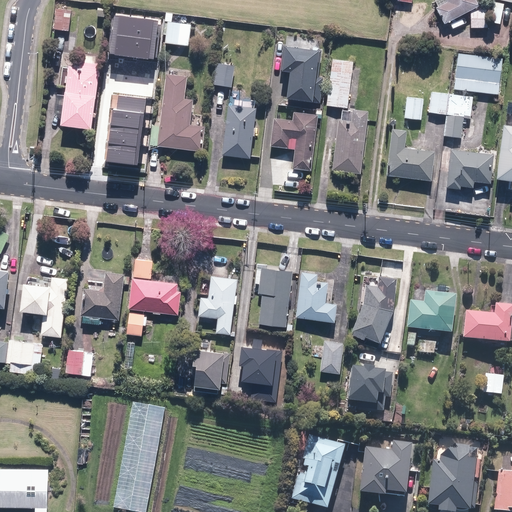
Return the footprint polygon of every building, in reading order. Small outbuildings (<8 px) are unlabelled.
[(434,8),(443,24),(477,6),(474,0),(444,0),(445,2),(434,8)] [(68,31),(70,11),(55,9),(53,29),(68,31)] [(470,12),(470,28),(486,28),(486,12),(470,12)] [(124,59),(128,19),(113,18),(108,57),(124,59)] [(139,61),(144,21),(128,19),(124,59),(139,61)] [(155,63),(160,23),(144,21),(139,61),(155,63)] [(167,22),(164,43),(187,46),(190,25),(167,22)] [(283,46),(280,72),(287,72),(284,99),(319,103),(322,78),(317,77),(320,50),(316,50),(316,51),(286,48),(286,46),(283,46)] [(63,92),(59,126),(89,130),(94,99),(95,99),(100,57),(91,56),(91,53),(87,53),(87,56),(82,55),(81,62),(80,62),(80,63),(79,63),(78,68),(67,66),(64,92),(63,92)] [(457,54),(453,90),(497,95),(501,59),(457,54)] [(352,62),(331,59),(325,106),(332,106),(346,108),(352,62)] [(213,84),(213,85),(224,87),(230,87),(234,66),(216,63),(216,64),(215,63),(212,84),(213,84)] [(186,77),(165,74),(158,126),(151,125),(148,145),(154,146),(201,152),(204,127),(189,125),(192,100),(183,99),(186,77)] [(430,92),(427,112),(445,115),(445,112),(466,115),(468,97),(430,92)] [(144,113),(145,98),(118,95),(116,109),(144,113)] [(422,99),(405,97),(403,118),(420,120),(422,99)] [(227,105),(221,155),(249,159),(252,136),(253,136),(254,128),(253,128),(255,109),(227,105)] [(111,124),(142,128),(144,113),(116,109),(113,109),(111,124)] [(337,120),(331,170),(359,174),(367,112),(351,110),(350,121),(337,120)] [(310,171),(316,115),(292,112),(291,121),(273,118),(269,146),(293,149),(291,169),(310,171)] [(445,114),(442,136),(460,138),(463,117),(445,114)] [(108,142),(140,145),(142,128),(111,124),(108,142)] [(511,126),(501,125),(494,179),(509,181),(508,189),(511,189),(511,126)] [(405,131),(391,129),(385,175),(429,181),(433,152),(403,148),(405,131)] [(106,161),(137,165),(140,145),(108,142),(106,161)] [(492,155),(449,150),(445,188),(458,189),(459,186),(471,188),(472,182),(488,184),(492,155)] [(0,230),(0,253),(9,235),(0,230)] [(150,279),(151,261),(145,261),(134,260),(132,277),(150,279)] [(291,271),(260,267),(260,270),(255,270),(254,283),(258,284),(257,293),(261,294),(257,324),(284,327),(291,271)] [(83,289),(79,315),(82,316),(81,323),(98,325),(99,318),(118,320),(123,274),(104,272),(103,282),(88,280),(87,289),(83,289)] [(300,272),(294,318),(333,322),(335,304),(324,303),(326,282),(315,281),(316,274),(300,272)] [(234,296),(236,279),(209,276),(207,298),(199,297),(196,324),(212,326),(213,318),(216,318),(215,333),(229,335),(233,304),(235,304),(236,296),(234,296)] [(395,278),(377,276),(376,286),(364,285),(362,303),(350,331),(351,332),(350,334),(362,339),(363,337),(377,342),(391,311),(395,278)] [(60,337),(67,279),(51,277),(49,287),(22,284),(18,312),(42,315),(40,335),(60,337)] [(131,278),(127,309),(177,315),(180,292),(176,291),(177,283),(131,278)] [(409,301),(405,329),(449,335),(454,296),(424,292),(423,303),(409,301)] [(465,312),(461,339),(507,345),(507,342),(511,342),(511,305),(510,305),(510,307),(494,305),(492,315),(465,312)] [(128,313),(126,334),(141,336),(142,325),(145,326),(146,317),(143,316),(143,314),(128,313)] [(244,347),(240,346),(237,365),(241,365),(240,366),(241,366),(239,381),(252,382),(250,398),(274,402),(281,351),(265,349),(260,349),(261,340),(253,339),(251,348),(244,347)] [(8,340),(5,363),(10,363),(9,372),(32,374),(35,366),(39,367),(42,344),(8,340)] [(337,342),(323,340),(323,344),(316,343),(314,358),(321,359),(319,371),(338,374),(343,343),(337,342)] [(194,366),(192,386),(218,389),(219,383),(225,383),(229,353),(222,352),(222,353),(192,349),(190,365),(194,366)] [(67,350),(65,373),(90,376),(93,353),(67,350)] [(348,391),(346,402),(357,404),(356,409),(382,412),(384,398),(389,399),(392,374),(383,373),(373,371),(374,367),(363,366),(363,369),(362,369),(361,370),(351,368),(349,382),(348,381),(347,391),(348,391)] [(51,367),(50,380),(58,381),(60,368),(51,367)] [(502,377),(484,375),(482,393),(500,396),(502,377)] [(165,407),(133,401),(132,403),(113,508),(136,511),(145,511),(165,409),(165,407)] [(298,474),(290,500),(325,510),(344,446),(308,436),(301,459),(304,460),(302,467),(306,468),(304,476),(298,474)] [(391,451),(364,447),(358,493),(383,497),(383,493),(396,495),(404,496),(411,444),(392,441),(391,451)] [(432,460),(426,506),(436,508),(435,511),(453,511),(454,510),(463,511),(468,511),(468,509),(474,510),(477,482),(472,481),(472,478),(477,479),(479,466),(480,460),(476,459),(476,458),(467,457),(468,445),(454,444),(445,451),(439,456),(439,461),(432,460)] [(511,511),(511,458),(510,474),(497,472),(491,511),(511,511)] [(0,506),(34,507),(46,507),(47,497),(47,469),(0,468),(0,506)]
